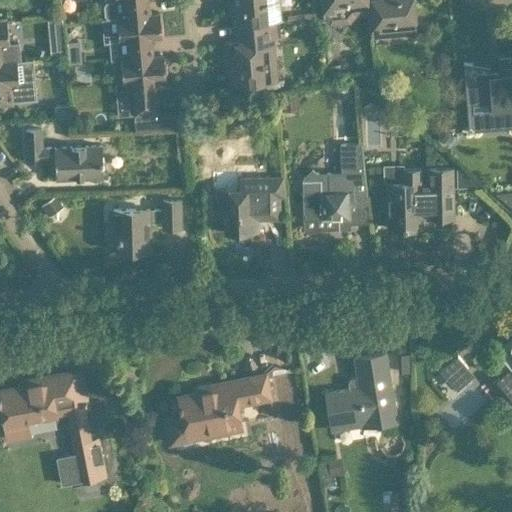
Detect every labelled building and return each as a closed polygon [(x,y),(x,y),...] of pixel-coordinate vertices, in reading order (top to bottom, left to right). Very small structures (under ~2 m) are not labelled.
[(106,1),(104,6),(105,15),(107,18),(117,17),(125,16),(125,17),(149,15),(149,14),(147,0),(115,0),(116,0),(106,1)] [(229,0),(230,3),(234,3),(236,24),(274,20),(276,20),(281,20),(279,0),(229,0)] [(321,0),(322,9),(323,9),(324,19),(330,23),(350,22),(359,12),(367,11),(366,0),(321,0)] [(366,0),(367,11),(369,29),(371,29),(371,35),(403,32),(415,31),(412,0),(366,0)] [(160,13),(149,14),(149,15),(125,17),(125,16),(117,17),(119,41),(127,40),(129,58),(153,56),(151,38),(162,37),(160,13)] [(7,19),(0,19),(0,62),(3,62),(3,61),(16,60),(14,43),(9,43),(7,19)] [(279,80),(275,35),(274,20),(236,24),(232,24),(233,40),(225,40),(227,63),(233,63),(234,71),(231,71),(232,84),(249,83),(250,89),(281,87),(280,80),(279,80)] [(511,54),(497,56),(499,75),(491,76),(490,66),(463,61),(467,104),(492,102),(493,109),(511,107),(511,54)] [(164,55),(153,56),(129,58),(121,58),(123,82),(131,82),(134,115),(158,112),(155,80),(166,79),(164,55)] [(34,58),(17,60),(16,60),(3,61),(3,62),(0,62),(0,104),(14,103),(14,101),(38,99),(34,58)] [(359,100),(383,99),(356,76),(359,100)] [(282,111),(300,109),(298,93),(280,95),(282,111)] [(240,103),(241,117),(260,116),(259,101),(240,103)] [(104,176),(103,145),(42,147),(41,128),(25,129),(27,161),(43,160),(43,158),(55,158),(56,178),(104,176)] [(367,203),(362,143),(341,143),(341,172),(318,173),(312,167),(303,176),(304,202),(303,202),(303,213),(304,213),(304,219),(331,218),(331,225),(335,229),(345,229),(349,224),(348,201),(355,201),(355,204),(367,203)] [(420,169),(403,169),(404,182),(387,182),(388,198),(383,198),(383,210),(388,210),(389,228),(421,227),(421,214),(431,214),(431,217),(453,217),(451,168),(429,169),(430,183),(420,183),(420,169)] [(241,172),(212,173),(213,190),(218,190),(219,209),(225,209),(225,231),(258,230),(258,214),(265,214),(265,218),(279,218),(279,196),(284,196),(284,177),(241,178),(241,172)] [(511,190),(494,192),(511,206),(511,190)] [(50,213),(64,207),(58,196),(44,203),(50,213)] [(113,209),(113,226),(119,226),(120,247),(120,251),(151,250),(150,222),(163,222),(163,228),(181,227),(181,207),(181,200),(163,200),(163,208),(133,208),(113,209)] [(511,388),(507,393),(511,399),(511,339),(500,350),(511,364),(511,388)] [(397,421),(389,372),(386,352),(354,358),(358,379),(353,379),(350,383),(351,388),(325,392),(331,425),(364,420),(365,426),(397,421)] [(457,356),(440,371),(450,383),(468,368),(457,356)] [(0,401),(1,401),(8,438),(30,433),(27,419),(68,411),(77,453),(58,457),(63,483),(82,479),(83,481),(106,476),(102,461),(103,461),(100,444),(99,444),(98,440),(90,441),(80,394),(85,393),(80,369),(30,380),(31,383),(0,389),(0,401)] [(165,418),(171,444),(241,431),(236,404),(270,397),(266,374),(211,385),(212,389),(179,396),(180,403),(179,403),(180,408),(181,408),(182,415),(165,418)]
